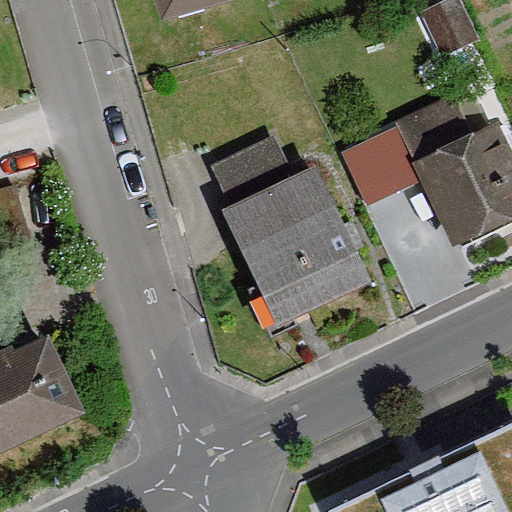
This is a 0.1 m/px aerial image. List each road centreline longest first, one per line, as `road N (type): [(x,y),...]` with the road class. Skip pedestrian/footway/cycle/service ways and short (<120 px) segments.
road 1 (residential): [(42,0),(197,473)]
road 2 (unclassified): [(511,318),(197,473)]
